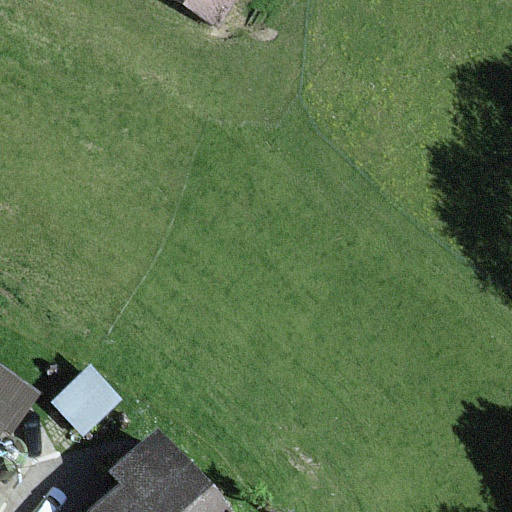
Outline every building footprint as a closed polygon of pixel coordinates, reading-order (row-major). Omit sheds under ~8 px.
[(167,0),(218,29),(234,0),(167,0)] [(0,316),(1,316),(0,315),(0,438),(9,426),(20,411),(0,397),(0,316)] [(122,401),(89,366),(49,404),(82,439),(122,401)] [(39,396),(0,368),(0,397),(20,411),(9,426),(14,430),(39,396)] [(225,511),(157,431),(106,473),(118,488),(88,511),(225,511)] [(21,474),(23,468),(23,462),(22,457),(18,452),(13,449),(7,447),(2,447),(0,448),(0,482),(1,483),(7,483),(12,482),(18,479),(21,474)]
